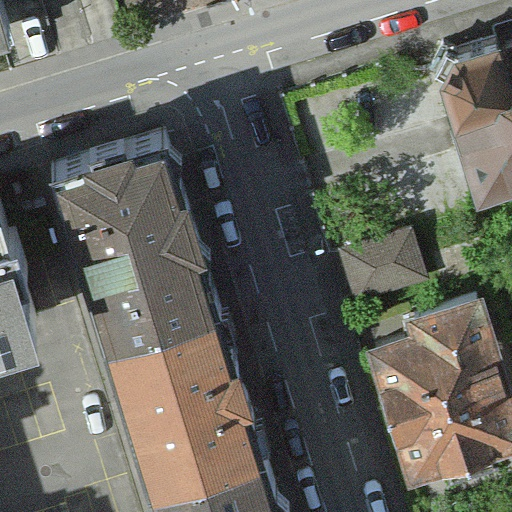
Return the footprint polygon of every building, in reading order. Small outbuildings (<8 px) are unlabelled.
[(0,0),(0,38),(47,24),(39,0),(0,0)] [(511,32),(441,54),(481,204),(511,194),(511,32)] [(300,511),(181,128),(58,166),(166,511),(300,511)] [(0,338),(59,322),(29,222),(0,230),(0,338)] [(354,293),(423,273),(409,226),(340,245),(354,293)] [(511,449),(511,370),(488,292),(412,315),(416,328),(372,341),(414,479),(511,449)]
